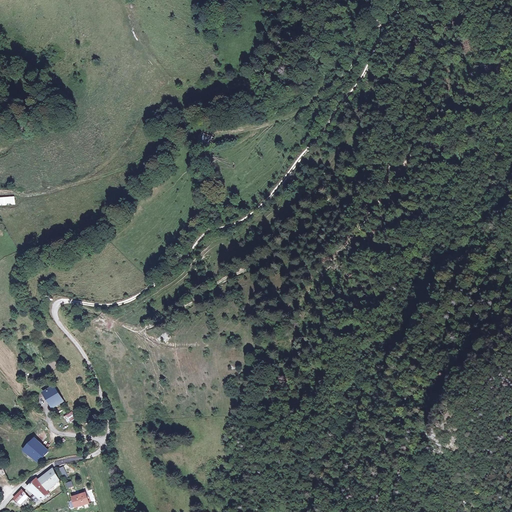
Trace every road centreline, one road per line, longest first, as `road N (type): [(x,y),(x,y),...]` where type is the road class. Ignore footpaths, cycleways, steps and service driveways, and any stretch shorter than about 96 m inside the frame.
road 1 (track): [(108,440),(100,389),(53,306),(125,302),(206,233),(250,216),(325,130),(393,10)]
road 2 (track): [(210,133),(266,126),(306,106),(350,70),(393,10)]
road 3 (unclassified): [(0,509),(51,465),(94,454),(108,440)]
